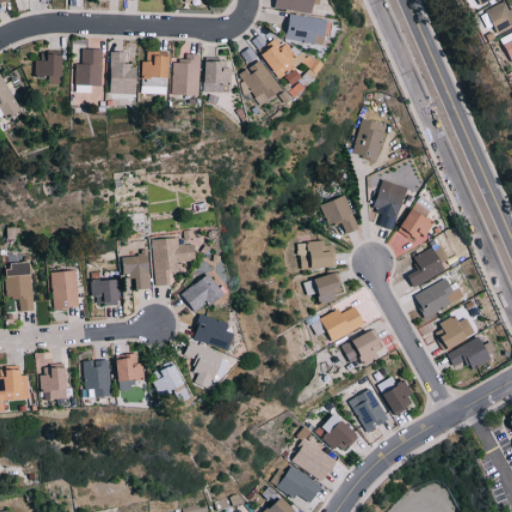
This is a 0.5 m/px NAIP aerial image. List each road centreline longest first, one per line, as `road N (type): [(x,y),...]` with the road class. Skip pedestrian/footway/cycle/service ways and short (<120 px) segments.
road 1 (secondary): [(378,0),(511,305)]
road 2 (residential): [(252,0),(247,19),(230,30),(45,27),(0,43)]
road 3 (secondary): [(511,249),(402,0)]
road 4 (residential): [(341,511),(402,447),(511,383)]
road 5 (residential): [(372,265),(453,417)]
road 6 (residential): [(0,343),(157,329)]
